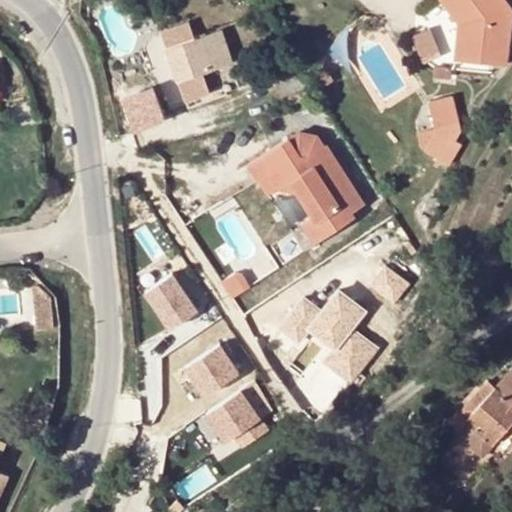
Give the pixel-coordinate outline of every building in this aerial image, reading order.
[(441,0),(458,21),(458,60),(505,61),(506,60),(507,6),(502,0),(441,0)] [(160,29),(165,44),(178,80),(180,85),(185,99),(209,90),(202,71),(231,60),(220,27),(193,37),(187,19),(160,29)] [(428,30),(413,38),(425,63),(440,56),(428,30)] [(279,97),(308,87),(301,66),(295,68),(291,56),(273,63),(277,74),(272,77),(279,97)] [(327,68),(316,75),(325,89),(336,82),(327,68)] [(279,97),(282,105),(311,95),(308,87),(279,97)] [(152,96),(122,107),(131,130),(160,119),(152,96)] [(457,101),(435,101),(435,128),(422,146),(444,161),(458,141),(452,136),(458,127),(457,101)] [(302,126),(290,132),(295,139),(302,135),(313,139),(317,146),(325,141),(319,130),(302,126)] [(290,131),(250,158),(260,173),(272,166),(281,180),(296,184),(311,209),(301,215),(314,237),(353,212),(350,208),(364,199),(327,139),(325,141),(317,146),(313,139),(302,135),(295,139),(290,132),(290,131)] [(171,328),(201,307),(175,270),(145,290),(171,328)] [(53,279),(33,281),(38,327),(57,325),(53,279)] [(305,293),(278,326),(352,385),(382,347),(356,327),(371,309),(341,285),(323,307),(305,293)] [(203,396),(242,372),(223,341),(184,365),(203,396)] [(487,377),(453,413),(462,422),(465,418),(491,441),(511,418),(511,380),(503,391),(487,377)] [(247,387),(204,410),(228,455),(271,432),(247,387)] [(0,491),(8,473),(0,469),(0,451),(5,441),(0,438),(0,491)] [(178,485),(187,500),(215,483),(206,469),(178,485)] [(319,490),(301,502),(307,511),(313,511),(328,503),(319,490)]
